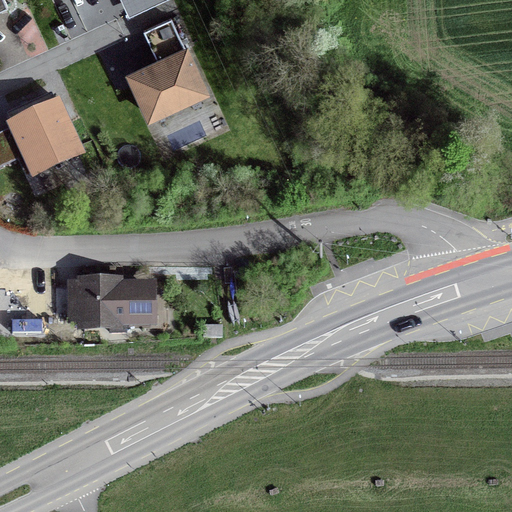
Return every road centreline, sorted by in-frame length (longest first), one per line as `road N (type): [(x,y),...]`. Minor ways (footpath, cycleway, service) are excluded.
road 1 (primary): [(0,502),(312,344),(470,283)]
road 2 (motorway): [(511,446),(0,463)]
road 3 (residential): [(470,283),(447,241),(387,218),(191,246),(0,247)]
road 4 (residential): [(0,83),(113,31)]
